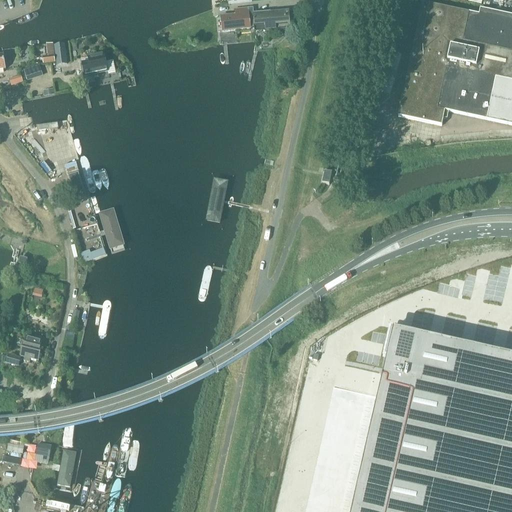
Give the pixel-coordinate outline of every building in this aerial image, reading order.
[(400,0),(395,26),(420,31),(427,0),(400,0)] [(432,0),(427,0),(420,31),(446,37),(453,4),(432,0)] [(453,4),(446,37),(471,42),(478,10),(453,4)] [(235,10),(235,16),(221,17),(222,32),(250,30),(248,9),(247,9),(248,9),(235,10)] [(478,10),(471,42),(497,47),(504,15),(478,10)] [(254,28),(265,27),(265,32),(283,30),(284,32),(288,31),(288,30),(290,29),(289,18),(271,19),(270,12),(253,14),(254,28)] [(511,16),(504,15),(497,47),(511,50),(511,16)] [(67,64),(65,49),(55,51),(57,66),(67,64)] [(386,49),(384,59),(405,64),(408,53),(386,49)] [(113,61),(106,63),(104,55),(88,58),(89,62),(81,63),(84,76),(108,71),(108,75),(115,73),(113,61)] [(54,56),(42,58),(43,64),(55,63),(54,56)] [(384,59),(381,69),(403,74),(405,64),(384,59)] [(439,60),(437,71),(454,74),(457,63),(439,60)] [(457,63),(454,74),(470,78),(472,67),(457,63)] [(40,64),(24,70),(28,81),(44,75),(40,64)] [(381,69),(379,80),(401,84),(403,74),(381,69)] [(437,71),(435,81),(452,84),(454,74),(437,71)] [(511,75),(504,73),(501,84),(511,86),(511,75)] [(454,74),(452,84),(468,88),(470,78),(454,74)] [(12,85),(24,81),(22,75),(10,78),(12,85)] [(379,80),(377,90),(399,94),(401,84),(379,80)] [(435,81),(432,91),(450,95),(452,84),(435,81)] [(452,84),(450,95),(466,98),(468,88),(452,84)] [(511,86),(501,84),(499,94),(511,97),(511,86)] [(377,90),(374,100),(397,105),(399,94),(377,90)] [(432,91),(431,99),(448,103),(450,95),(432,91)] [(511,97),(499,94),(497,105),(511,107),(511,97)] [(450,95),(448,103),(464,106),(466,98),(450,95)] [(431,99),(429,107),(447,111),(448,103),(431,99)] [(374,100),(372,110),(395,115),(397,105),(374,100)] [(448,103),(447,111),(462,114),(464,106),(448,103)] [(511,107),(497,105),(495,113),(511,116),(511,115),(511,107)] [(429,107),(427,118),(444,121),(447,111),(429,107)] [(372,110),(370,120),(393,125),(395,115),(372,110)] [(447,111),(444,121),(460,125),(462,114),(447,111)] [(495,113),(494,121),(510,124),(511,116),(495,113)] [(427,118),(425,128),(442,131),(444,121),(427,118)] [(370,120),(367,130),(390,135),(393,125),(370,120)] [(441,139),(440,144),(456,142),(458,135),(460,125),(444,121),(442,131),(441,139)] [(491,134),(490,139),(507,138),(508,134),(510,124),(494,121),(491,134)] [(422,141),(421,147),(440,144),(441,139),(442,131),(425,128),(423,135),(422,141)] [(367,130),(361,157),(387,153),(390,135),(367,130)] [(79,172),(67,176),(73,196),(85,193),(79,172)] [(332,174),(324,172),(322,184),(329,186),(332,174)] [(214,179),(206,222),(222,225),(230,181),(214,179)] [(126,250),(115,209),(98,215),(111,256),(126,250)] [(19,262),(19,265),(26,267),(27,264),(28,260),(20,258),(19,262)] [(43,290),(34,289),(32,297),(41,298),(43,290)] [(103,340),(106,337),(112,307),(110,303),(106,302),(104,304),(97,335),(100,340),(103,340)] [(79,313),(74,311),(71,325),(76,326),(79,313)] [(511,511),(511,357),(417,336),(392,330),(385,358),(387,358),(384,368),(388,369),(387,376),(383,375),(381,386),(382,386),(380,394),(379,393),(351,511),(511,511)] [(24,342),(21,357),(25,358),(24,361),(29,363),(30,359),(38,361),(42,346),(40,346),(42,341),(26,337),(25,342),(24,342)] [(1,356),(0,361),(0,362),(6,364),(18,367),(20,359),(8,356),(8,357),(1,356)] [(10,444),(8,444),(7,452),(10,453),(19,455),(23,455),(24,447),(22,446),(10,444)] [(51,447),(38,444),(37,450),(50,453),(51,447)] [(50,453),(37,450),(35,456),(49,458),(50,453)] [(77,453),(64,451),(60,469),(59,471),(56,486),(70,489),(77,453)] [(9,458),(3,457),(2,462),(21,466),(22,461),(18,460),(9,458)]
